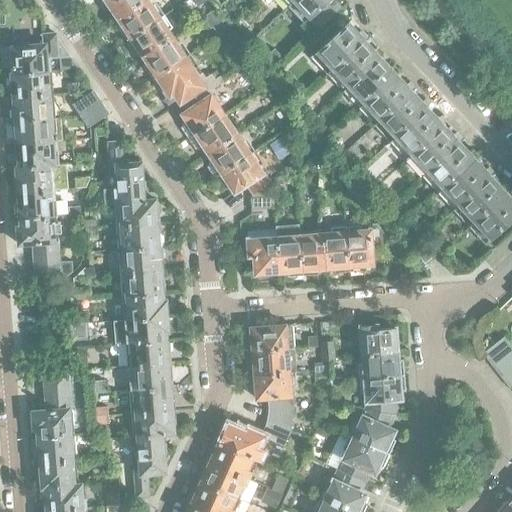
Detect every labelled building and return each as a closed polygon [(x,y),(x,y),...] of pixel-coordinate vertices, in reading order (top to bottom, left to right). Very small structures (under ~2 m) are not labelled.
[(120,18),(146,0),(109,0),(109,1),(110,2),(108,8),(114,9),(120,18)] [(127,40),(162,17),(150,0),(146,0),(120,18),(123,23),(118,27),(127,40)] [(335,0),(294,0),(293,2),(309,19),(310,19),(319,29),(343,7),(335,0)] [(145,57),(175,37),(162,17),(127,40),(136,53),(141,50),(145,57)] [(221,34),(227,29),(229,28),(223,20),(216,24),(221,34)] [(332,71),(366,40),(349,21),(315,52),(332,71)] [(50,58),(71,57),(55,33),(43,34),(43,42),(32,43),(30,46),(12,47),(12,48),(8,54),(9,61),(13,64),(14,74),(12,74),(12,75),(52,72),(50,58)] [(153,79),(188,56),(175,37),(145,57),(149,63),(144,66),(153,79)] [(348,88),(382,56),(366,40),(332,71),(348,88)] [(277,69),(285,60),(274,49),(266,57),(277,69)] [(212,74),(203,79),(188,56),(153,79),(162,92),(167,99),(165,100),(171,109),(221,76),(215,78),(212,74)] [(364,105),(398,74),(382,56),(348,88),(364,105)] [(14,98),(53,96),(52,72),(12,75),(14,98)] [(379,121),(413,90),(398,74),(364,105),(379,121)] [(226,115),(210,91),(224,82),(221,76),(171,109),(177,118),(179,117),(184,125),(192,138),(226,115)] [(395,138),(429,107),(413,90),(379,121),(395,138)] [(101,102),(95,93),(93,91),(74,104),(81,115),(101,102)] [(16,121),(55,118),(53,96),(14,98),(16,121)] [(89,126),(108,113),(101,102),(81,115),(89,126)] [(412,156),(446,125),(429,107),(395,138),(412,156)] [(209,154),(239,135),(226,115),(192,138),(200,151),(205,148),(209,154)] [(15,146),(57,143),(55,118),(16,121),(18,144),(15,145),(15,146)] [(428,173),(462,142),(446,125),(412,156),(428,173)] [(288,132),(273,142),(284,159),(300,149),(288,132)] [(217,177),(252,154),(239,135),(209,154),(213,160),(208,164),(217,177)] [(143,180),(142,163),(142,162),(138,162),(134,160),(123,160),(122,142),(109,143),(111,171),(118,171),(119,188),(104,189),(106,203),(116,202),(144,200),(144,194),(146,191),(146,182),(143,180)] [(444,191),(478,159),(462,142),(428,173),(444,191)] [(17,169),(53,166),(53,165),(59,164),(57,143),(15,146),(17,169)] [(86,163),(94,163),(93,154),(85,154),(86,163)] [(246,186),(254,196),(272,184),(252,154),(217,177),(225,190),(230,186),(235,193),(246,186)] [(459,207),(493,176),(478,159),(444,191),(459,207)] [(19,195),(55,192),(53,166),(17,169),(19,195)] [(475,224),(508,192),(493,176),(459,207),(475,224)] [(68,179),(70,190),(84,189),(83,178),(68,179)] [(21,220),(57,217),(55,192),(19,195),(21,220)] [(490,240),(511,219),(511,196),(508,192),(475,224),(490,240)] [(251,197),(252,209),(273,208),(273,196),(251,197)] [(346,231),(332,233),(328,198),(320,199),(321,209),(326,269),(335,268),(335,273),(350,272),(346,231)] [(118,226),(157,223),(155,199),(144,200),(116,202),(118,226)] [(69,214),(81,214),(81,206),(69,207),(69,214)] [(319,270),(326,269),(321,209),(317,209),(318,217),(314,217),(316,234),(300,235),(303,276),(319,274),(319,270)] [(23,245),(33,244),(59,242),(57,217),(21,220),(23,245)] [(303,276),(300,235),(299,227),(282,227),(282,217),(275,217),(276,237),(280,273),(288,272),(288,277),(303,276)] [(86,228),(98,227),(97,220),(85,220),(86,228)] [(119,249),(159,246),(157,223),(118,226),(119,249)] [(86,228),(87,236),(98,235),(98,227),(86,228)] [(346,231),(350,272),(365,270),(365,266),(374,265),(373,260),(385,259),(383,238),(377,238),(377,229),(346,231)] [(270,274),(280,273),(276,237),(248,239),(250,257),(254,256),(256,275),(259,274),(262,277),(268,277),(270,274)] [(424,264),(425,263),(433,257),(420,241),(411,247),(424,264)] [(34,257),(60,255),(59,242),(33,244),(34,257)] [(121,272),(161,269),(159,246),(119,249),(121,272)] [(35,270),(62,268),(60,255),(34,257),(35,270)] [(36,282),(63,280),(62,268),(35,270),(36,282)] [(123,295),(163,292),(161,269),(121,272),(123,295)] [(125,319),(166,315),(165,300),(162,300),(162,293),(163,293),(163,292),(123,295),(125,319)] [(127,344),(166,341),(166,340),(165,340),(165,331),(168,331),(166,315),(125,319),(127,344)] [(398,352),(397,342),(400,339),(399,333),(396,331),(396,328),(394,328),(394,323),(359,326),(361,355),(398,352)] [(254,352),(288,350),(286,326),(254,329),(252,330),(252,333),(250,335),(250,343),(253,345),(254,352)] [(511,356),(511,347),(504,337),(484,353),(496,369),(511,356)] [(128,368),(168,365),(166,341),(127,344),(128,368)] [(340,342),(334,342),(334,341),(322,342),(324,362),(329,361),(335,361),(335,354),(341,354),(340,342)] [(255,376),(290,374),(288,350),(254,352),(254,355),(251,357),(252,366),(255,368),(255,376)] [(363,379),(404,375),(402,360),(399,360),(398,352),(361,355),(363,379)] [(506,381),(511,376),(511,356),(496,369),(506,381)] [(321,371),(330,370),(329,361),(324,362),(321,362),(321,371)] [(130,391),(170,388),(168,365),(128,368),(130,391)] [(70,385),(70,384),(69,371),(44,373),(45,387),(70,385)] [(269,412),(293,413),(290,374),(255,376),(256,384),(253,387),(254,395),(258,397),(258,400),(268,399),(269,412)] [(401,400),(401,399),(401,391),(405,390),(404,375),(363,379),(366,407),(365,409),(396,415),(397,414),(396,400),(401,400)] [(95,381),(96,393),(106,392),(106,380),(95,381)] [(46,399),(71,397),(70,385),(45,387),(46,399)] [(132,415),(172,412),(170,388),(130,391),(132,415)] [(47,411),(72,409),(71,397),(46,399),(47,411)] [(97,418),(109,417),(109,407),(96,408),(97,418)] [(37,439),(74,436),(72,409),(47,411),(35,412),(37,439)] [(390,428),(396,415),(365,409),(352,437),(388,454),(395,440),(391,437),(395,430),(390,428)] [(162,434),(162,435),(174,434),(172,412),(132,415),(134,437),(162,434)] [(293,413),(269,412),(267,424),(266,426),(299,434),(299,433),(313,439),(314,435),(291,426),(293,413)] [(332,429),(332,428),(320,422),(320,423),(319,423),(316,429),(327,434),(330,428),(332,429)] [(270,439),(262,435),(241,427),(233,428),(227,425),(219,444),(257,461),(259,462),(269,440),(269,441),(270,439)] [(299,434),(266,426),(262,435),(270,439),(269,441),(283,447),(284,444),(293,448),(299,434)] [(163,442),(162,435),(162,434),(134,437),(135,451),(138,450),(140,468),(135,468),(137,498),(151,497),(149,476),(159,475),(161,473),(165,472),(164,455),(166,452),(166,444),(163,442)] [(39,464),(76,461),(74,436),(37,439),(39,464)] [(382,467),(388,454),(352,437),(337,469),(366,482),(370,472),(375,474),(379,466),(382,467)] [(259,462),(257,461),(219,444),(210,463),(248,481),(257,461),(259,462)] [(41,488),(44,488),(78,485),(76,461),(39,464),(41,488)] [(240,499),(248,481),(210,463),(202,482),(207,484),(239,499),(239,498),(240,499)] [(361,492),(366,482),(337,469),(323,501),(347,511),(362,511),(366,504),(362,502),(366,494),(361,492)] [(291,486),(298,489),(300,490),(305,478),(296,474),(291,486)] [(282,494),(286,486),(275,481),(271,490),(282,494)] [(233,511),(239,499),(207,484),(202,482),(193,501),(207,508),(216,511),(233,511)] [(46,511),(87,508),(85,484),(78,485),(44,488),(46,511)] [(291,506),(298,489),(291,486),(283,503),(291,506)] [(258,502),(274,508),(279,495),(264,488),(258,502)] [(107,507),(121,506),(120,493),(106,494),(107,507)] [(216,511),(207,508),(193,501),(187,511),(216,511)] [(347,511),(323,501),(317,511),(347,511)] [(511,511),(511,503),(511,505),(507,502),(498,511),(511,511)]
